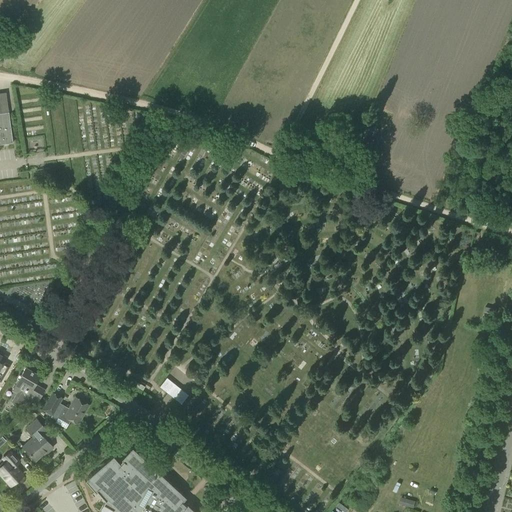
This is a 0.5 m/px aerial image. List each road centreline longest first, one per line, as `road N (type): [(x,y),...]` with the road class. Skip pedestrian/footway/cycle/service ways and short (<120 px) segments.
road 1 (residential): [(511,232),(189,119),(0,76)]
road 2 (tertiary): [(468,511),(511,337)]
road 3 (residential): [(10,511),(134,408)]
road 4 (residential): [(134,408),(0,329)]
road 5 (residential): [(238,487),(134,408)]
